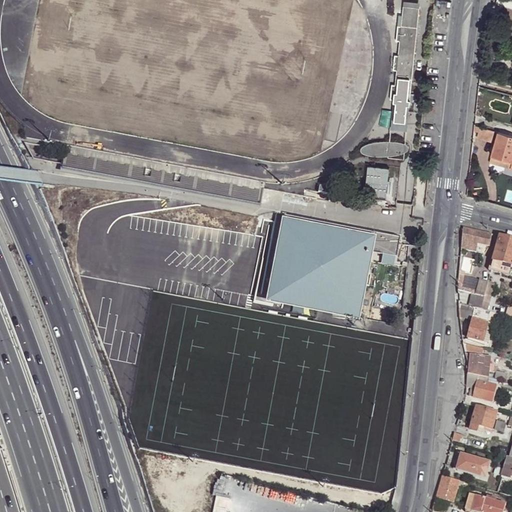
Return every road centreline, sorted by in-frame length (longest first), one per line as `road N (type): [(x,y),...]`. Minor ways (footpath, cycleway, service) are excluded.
road 1 (motorway): [(137,511),(55,256),(0,140)]
road 2 (motorway): [(119,511),(59,320),(0,177)]
road 3 (residential): [(446,206),(410,511)]
road 4 (motorway): [(83,511),(51,397),(0,265)]
road 5 (residential): [(470,0),(446,206)]
road 6 (motorway): [(0,360),(49,511)]
